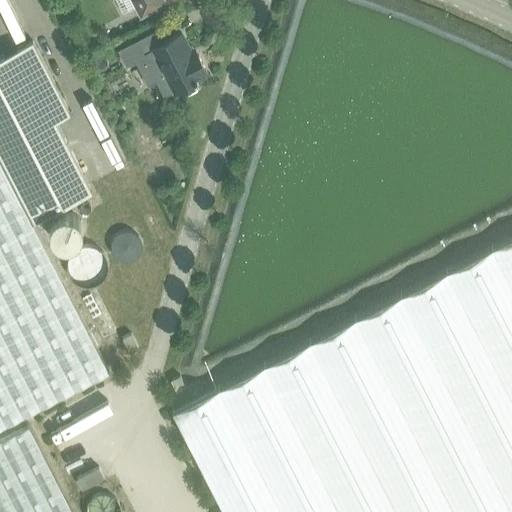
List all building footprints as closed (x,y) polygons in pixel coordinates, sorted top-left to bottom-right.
[(134,0),(142,14),(167,2),(165,0),(134,0)] [(118,49),(117,50),(126,66),(135,61),(148,85),(168,75),(176,90),(184,86),(186,90),(190,92),(197,88),(198,84),(196,80),(204,76),(203,73),(208,71),(196,48),(191,50),(182,32),(167,40),(160,28),(138,39),(118,49)] [(0,424),(110,369),(33,219),(92,189),(56,119),(70,111),(33,40),(0,56),(0,424)] [(80,219),(78,216),(76,215),(74,213),(71,212),(68,212),(66,212),(63,212),(60,213),(58,214),(55,216),(53,218),(52,220),(51,223),(50,225),(50,228),(50,231),(51,234),(52,236),(54,239),(56,241),(58,242),(60,244),(63,244),(66,245),(69,245),(72,244),(74,243),(77,241),(79,239),(80,237),(82,235),(83,232),(83,229),(83,226),(83,224),(82,221),(80,219)] [(511,511),(511,235),(173,409),(225,511),(511,511)] [(180,375),(171,379),(177,391),(186,386),(180,375)] [(75,511),(30,423),(0,438),(0,511),(75,511)] [(99,466),(77,477),(82,488),(104,476),(99,466)]
